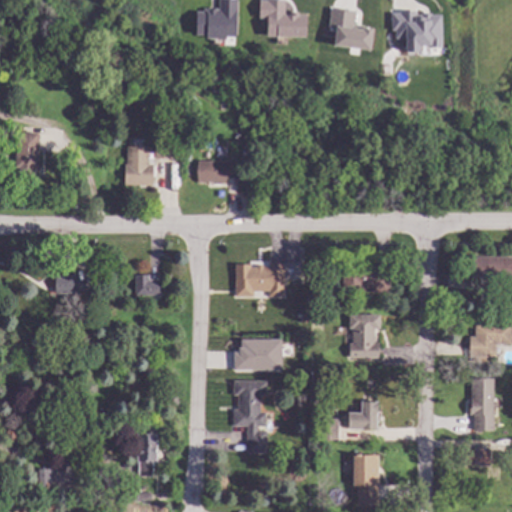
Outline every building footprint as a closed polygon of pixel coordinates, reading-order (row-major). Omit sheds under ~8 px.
[(233,0),(233,37),(224,37),(223,40),(214,40),(214,39),(204,38),(204,35),(194,35),(194,12),(201,12),(201,9),(217,10),(217,0),(233,0)] [(257,0),(283,1),(283,14),(288,14),(288,12),(297,13),(296,15),(303,16),(303,37),(264,36),(265,18),(256,18),(257,0)] [(328,9),(353,12),(351,25),(362,26),(362,29),(371,30),(368,51),(331,46),(333,28),(326,27),(328,9)] [(389,14),(390,30),(393,30),(393,39),(403,39),(403,52),(417,52),(417,46),(427,46),(427,48),(440,48),(439,14),(415,15),(415,11),(397,11),(397,13),(389,14)] [(37,134),(36,169),(33,169),(32,176),(18,175),(18,169),(14,169),(15,133),(37,134)] [(171,160),(153,160),(153,141),(171,141),(171,160)] [(147,166),(152,166),(151,186),(123,186),(123,166),(125,166),(125,148),(148,148),(147,166)] [(225,163),(236,163),(236,180),(225,180),(225,183),(196,183),(196,162),(225,162),(225,163)] [(511,281),(489,281),(489,291),(469,291),(469,267),(472,267),(472,257),(511,257),(511,281)] [(298,282),(283,281),(283,298),(267,297),(267,292),(252,292),(252,298),(233,298),(234,265),(249,266),(249,268),(255,268),(255,266),(262,266),(262,268),(267,268),(268,264),(298,265),(298,282)] [(388,294),(369,294),(369,288),(361,288),(361,294),(341,294),(341,268),(373,268),(373,264),(387,264),(388,294)] [(76,285),(93,285),(93,296),(100,296),(100,309),(93,309),(93,305),(74,305),(74,294),(54,294),(54,276),(76,277),(76,285)] [(148,281),(157,281),(158,296),(133,297),(133,276),(148,276),(148,281)] [(307,324),(299,324),(299,315),(307,315),(307,324)] [(378,330),(372,330),(372,345),(377,345),(377,360),(347,359),(347,345),(351,345),(351,330),(347,330),(348,315),(378,316),(378,330)] [(510,326),(510,345),(495,345),(494,359),(467,358),(467,338),(473,338),(473,324),(510,326)] [(280,340),(238,340),(238,353),(232,353),(232,371),(279,371),(280,340)] [(492,430),(471,431),(471,415),(468,415),(468,380),(491,379),(492,430)] [(265,383),(264,397),(259,396),(259,413),(265,413),(264,428),(257,427),(257,432),(266,432),(265,455),(245,455),(246,428),(231,427),(232,410),(236,411),(236,396),(232,396),(232,382),(265,383)] [(374,429),(361,429),(361,430),(348,430),(348,415),(360,415),(360,403),(375,403),(374,429)] [(338,419),(337,440),(318,440),(319,419),(338,419)] [(154,435),(156,435),(155,463),(151,463),(151,476),(137,476),(137,431),(154,431),(154,435)] [(488,468),(461,467),(462,450),(489,450),(488,468)] [(377,507),(356,507),(355,487),(351,488),(351,457),(377,456),(377,507)] [(49,495),(34,495),(34,470),(50,470),(49,495)] [(124,502),(113,502),(113,492),(124,492),(124,502)] [(150,496),(152,496),(152,500),(150,500),(150,501),(133,502),(132,493),(150,493),(150,496)]
